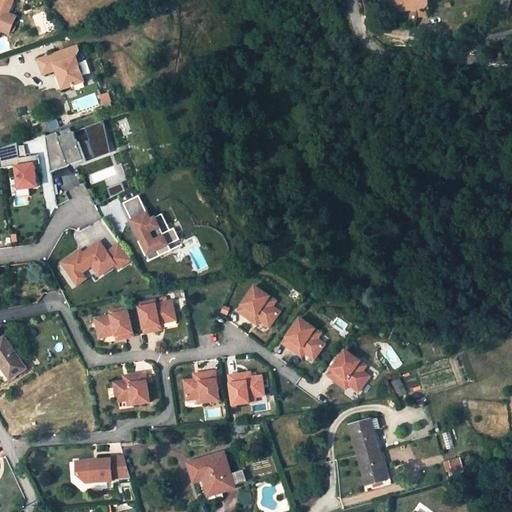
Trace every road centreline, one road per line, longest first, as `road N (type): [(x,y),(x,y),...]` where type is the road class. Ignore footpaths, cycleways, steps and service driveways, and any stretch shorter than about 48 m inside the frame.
road 1 (residential): [(162,360),(169,419),(127,423),(119,435),(8,445)]
road 2 (residential): [(0,316),(59,304),(90,362),(150,353),(162,360)]
road 3 (residential): [(351,0),(362,36),(391,54),(469,60)]
road 4 (residential): [(162,360),(250,346),(293,377)]
